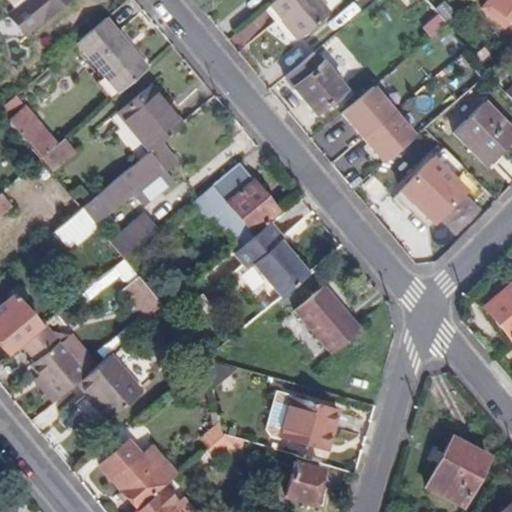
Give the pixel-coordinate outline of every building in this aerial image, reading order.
[(8,0),(16,9),(26,0),(8,0)] [(31,0),(18,11),(11,17),(27,36),(70,0),(31,0)] [(26,0),(16,9),(18,11),(31,0),(26,0)] [(328,10),(318,0),(271,0),(268,3),(298,36),(328,10)] [(511,19),(511,0),(487,0),(482,6),(505,24),(509,18),(511,19)] [(419,24),(428,37),(445,25),(436,13),(419,24)] [(243,48),(261,25),(251,17),(233,40),(243,48)] [(105,21),(76,44),(119,94),(147,70),(105,21)] [(313,50),(285,74),(316,111),(344,87),(313,50)] [(393,110),(372,84),(341,111),(362,137),(393,110)] [(150,151),(161,142),(181,126),(148,89),(119,114),(150,151)] [(14,96),(0,107),(0,112),(5,119),(21,105),(14,96)] [(486,163),(511,135),(511,125),(486,101),(454,132),(486,163)] [(28,141),(42,158),(56,146),(24,109),(9,123),(25,143),(28,141)] [(415,136),(393,110),(362,137),(384,162),(415,136)] [(81,209),(92,223),(132,190),(145,206),(174,181),(167,173),(178,163),(161,142),(150,151),(81,209)] [(42,158),(39,160),(51,174),(70,157),(60,143),(56,146),(42,158)] [(456,180),(467,169),(445,147),(403,190),(434,221),(465,190),(456,180)] [(213,185),(217,190),(197,206),(208,220),(213,216),(224,230),(229,226),(244,243),(269,222),(281,212),(239,163),(213,185)] [(0,215),(9,208),(0,195),(0,215)] [(81,209),(60,226),(73,240),(92,223),(81,209)] [(141,220),(111,245),(123,260),(130,253),(154,234),(141,220)] [(269,222),(244,243),(233,252),(276,303),(312,273),(269,222)] [(130,253),(123,260),(164,309),(173,302),(130,253)] [(164,309),(123,260),(112,269),(154,318),(164,309)] [(511,283),(485,307),(511,339),(511,337),(511,283)] [(360,330),(325,287),(294,312),(330,356),(360,330)] [(0,344),(9,355),(22,344),(42,327),(14,296),(0,307),(0,344)] [(42,327),(22,344),(36,361),(31,365),(39,376),(58,399),(77,383),(86,375),(45,325),(42,327)] [(86,375),(77,383),(108,420),(141,392),(110,355),(86,375)] [(34,380),(54,402),(58,399),(39,376),(34,380)] [(279,437),(290,397),(276,394),(266,429),(269,435),(279,437)] [(279,437),(315,448),(318,440),(328,442),(337,409),(290,397),(279,437)] [(66,400),(61,427),(88,432),(93,405),(66,400)] [(229,446),(220,436),(203,451),(212,461),(229,446)] [(487,457),(451,437),(426,484),(463,502),(487,457)] [(102,464),(139,507),(168,482),(130,440),(102,464)] [(318,440),(315,448),(325,451),(328,442),(318,440)] [(308,504),(318,468),(290,461),(281,497),(308,504)] [(139,507),(133,511),(176,511),(170,505),(180,497),(168,482),(139,507)] [(511,511),(511,501),(498,511),(511,511)]
